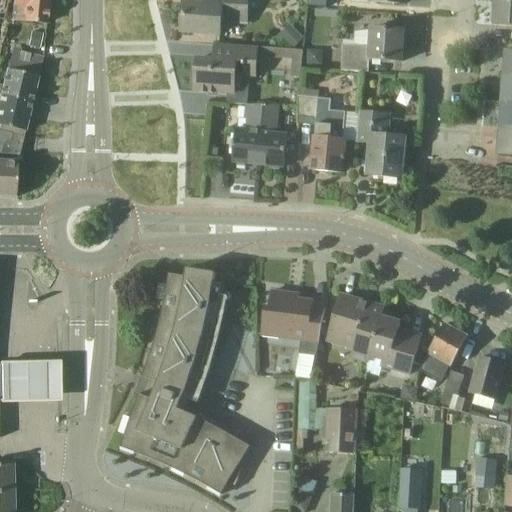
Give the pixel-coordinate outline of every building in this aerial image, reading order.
[(9,0),(6,20),(47,24),(49,0),(9,0)] [(247,23),(249,0),(214,0),(214,5),(186,3),(185,17),(189,17),(187,32),(221,35),(222,21),(247,23)] [(328,8),(328,0),(310,0),(310,6),(328,8)] [(367,0),(367,8),(406,11),(406,0),(367,0)] [(511,0),(496,0),(494,25),(511,26),(511,0)] [(304,38),(290,24),(279,35),(293,49),(304,38)] [(365,73),(365,67),(402,70),(405,32),(371,30),(356,33),(355,41),(344,41),(343,45),(334,45),(332,71),(365,73)] [(43,35),(32,32),(29,47),(40,49),(43,35)] [(257,77),(259,47),(216,44),(215,60),(199,59),(196,92),(235,95),(237,76),(257,77)] [(303,62),(304,51),(283,49),(282,60),(303,62)] [(8,70),(4,86),(0,85),(0,95),(33,103),(44,58),(13,51),(8,70)] [(308,51),(308,66),(322,66),(322,56),(316,51),(308,51)] [(511,76),(505,76),(503,103),(511,103),(511,76)] [(33,103),(0,95),(0,130),(10,133),(25,136),(33,103)] [(347,101),(320,99),(301,97),(299,119),(318,120),(313,170),(343,173),(344,160),(346,160),(347,156),(345,156),(346,141),(344,141),(347,101)] [(511,103),(503,103),(501,129),(511,129),(511,103)] [(234,162),(259,164),(265,107),(248,105),(247,119),(250,120),(248,131),(237,130),(234,162)] [(265,107),(259,164),(285,167),(286,155),(300,156),(300,131),(288,130),(288,135),(276,134),(278,108),(265,107)] [(369,175),(403,178),(406,138),(388,137),(390,116),(360,113),(358,142),(372,143),(369,175)] [(511,129),(501,129),(499,155),(511,155),(511,129)] [(0,157),(3,145),(4,139),(8,140),(10,133),(0,130),(0,157)] [(25,136),(10,133),(8,140),(4,139),(3,145),(0,157),(0,197),(16,198),(18,164),(25,136)] [(198,418),(179,410),(186,393),(197,397),(207,368),(214,341),(221,312),(226,283),(215,281),(216,274),(188,270),(187,277),(171,275),(166,301),(160,327),(153,351),(144,377),(150,379),(144,396),(140,395),(133,416),(128,414),(120,432),(127,435),(122,448),(150,458),(174,469),(197,480),(223,495),(230,483),(236,486),(245,469),(240,467),(252,447),(223,431),(198,418)] [(300,354),(301,354),(296,377),(310,379),(315,356),(317,356),(326,309),(312,307),(313,301),(299,299),(300,294),(272,291),(270,307),(266,307),(263,335),(301,340),(300,354)] [(372,354),(374,348),(382,318),(385,308),(342,296),(331,333),(329,342),(342,346),(355,349),(353,359),(369,364),(372,354)] [(369,364),(382,367),(411,375),(422,337),(408,333),(407,336),(398,333),(401,323),(382,318),(374,348),(372,354),(369,364)] [(453,366),(469,337),(446,324),(430,352),(423,365),(422,371),(442,382),(445,378),(452,365),(453,366)] [(505,364),(481,358),(471,393),(496,400),(505,364)] [(60,363),(5,365),(5,367),(3,367),(4,401),(6,401),(6,403),(61,402),(60,363)] [(464,376),(451,371),(440,404),(451,407),(455,395),(458,396),(464,376)] [(316,384),(317,381),(297,380),(296,428),(305,429),(308,429),(315,429),(316,410),(316,384)] [(350,399),(349,411),(358,412),(358,399),(358,396),(350,396),(350,399)] [(473,403),(460,399),(456,411),(470,414),(473,403)] [(349,411),(329,411),(327,454),(357,455),(358,412),(349,411)] [(499,420),(508,422),(510,414),(502,411),(499,420)] [(358,427),(365,427),(368,427),(369,412),(358,412),(358,427)] [(498,460),(478,459),(477,476),(496,478),(498,460)] [(0,494),(13,494),(13,466),(0,465),(0,494)] [(403,511),(419,511),(419,510),(420,510),(423,470),(402,469),(399,509),(401,509),(401,510),(403,511)] [(296,506),(302,511),(307,511),(314,496),(301,490),(296,506)] [(13,511),(13,494),(0,494),(0,511),(13,511)] [(353,511),(355,495),(333,494),(332,511),(353,511)]
